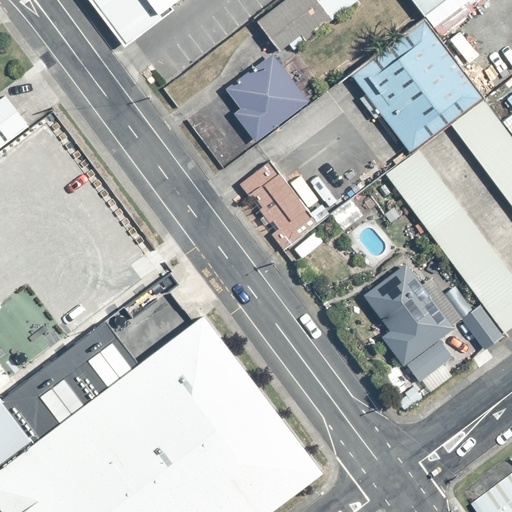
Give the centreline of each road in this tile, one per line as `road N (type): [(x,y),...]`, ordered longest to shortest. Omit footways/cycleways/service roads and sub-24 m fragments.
road 1 (residential): [(34,0),(393,481)]
road 2 (unclassified): [(393,481),(511,393)]
